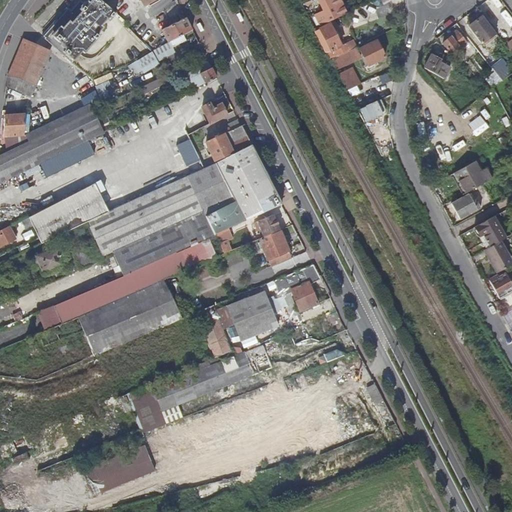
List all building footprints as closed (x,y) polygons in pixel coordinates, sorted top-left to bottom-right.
[(94,35),(100,28),(98,27),(102,22),(110,12),(108,10),(100,3),(99,1),(97,0),(88,0),(84,5),(78,0),(77,0),(69,10),(66,7),(40,37),(70,63),(79,53),(94,35)] [(108,10),(117,0),(99,0),(99,1),(100,3),(108,10)] [(320,26),(337,18),(328,0),(321,0),(320,1),(324,11),(315,16),(320,26)] [(104,24),(113,15),(110,12),(102,22),(104,24)] [(161,30),(167,43),(168,42),(182,35),(192,31),(185,18),(184,18),(182,13),(179,15),(181,20),(161,30)] [(495,33),(481,16),(469,26),(482,43),(495,33)] [(315,31),(326,52),(330,50),(331,51),(341,45),(329,24),(315,31)] [(467,42),(458,30),(443,43),(452,54),(467,42)] [(81,55),(96,37),(94,35),(79,53),(81,55)] [(171,48),(185,41),(182,35),(168,42),(171,48)] [(35,84),(49,52),(22,39),(9,70),(7,75),(19,75),(35,84)] [(360,49),(368,66),(385,58),(377,41),(360,49)] [(331,60),(334,65),(343,61),(345,65),(361,57),(356,47),(331,60)] [(424,69),(433,74),(442,60),(432,54),(424,69)] [(511,65),(505,56),(491,67),(502,81),(511,72),(511,65)] [(216,79),(210,67),(208,62),(186,73),(194,89),(216,79)] [(111,73),(96,80),(98,86),(97,86),(106,104),(111,101),(103,84),(114,78),(111,73)] [(35,84),(19,75),(7,75),(7,76),(33,88),(35,84)] [(29,98),(33,88),(7,76),(5,86),(29,98)] [(143,94),(167,83),(164,76),(140,88),(143,94)] [(227,116),(221,105),(212,109),(209,104),(201,108),(209,125),(227,116)] [(89,140),(102,133),(103,132),(100,124),(96,116),(93,110),(90,105),(27,136),(29,141),(0,155),(0,182),(33,167),(38,164),(40,163),(86,141),(89,140)] [(23,132),(23,117),(23,116),(14,116),(14,111),(4,111),(3,136),(23,136),(23,132)] [(105,121),(101,114),(96,116),(100,124),(105,121)] [(214,161),(250,144),(241,127),(227,134),(226,131),(215,136),(216,139),(206,144),(214,161)] [(202,144),(197,134),(190,137),(195,147),(202,144)] [(6,151),(27,140),(25,137),(24,136),(23,136),(3,136),(6,151)] [(86,141),(40,163),(45,173),(93,149),(89,140),(86,141)] [(199,161),(190,140),(177,146),(186,167),(199,161)] [(247,195),(270,185),(250,144),(215,162),(232,202),(247,195)] [(204,215),(207,213),(232,202),(215,162),(214,161),(202,166),(107,211),(84,222),(94,244),(102,260),(112,255),(137,244),(204,215)] [(475,161),(454,172),(466,193),(487,181),(475,161)] [(108,201),(98,181),(93,183),(103,203),(108,201)] [(84,222),(107,211),(103,203),(93,183),(27,218),(36,237),(39,243),(84,222)] [(214,234),(280,204),(270,185),(247,195),(232,202),(233,203),(206,216),(214,234)] [(460,220),(480,209),(477,203),(475,205),(469,194),(452,204),(460,220)] [(206,216),(233,203),(232,202),(207,213),(204,215),(212,235),(213,235),(214,234),(206,216)] [(123,276),(186,248),(196,242),(208,237),(212,235),(204,215),(137,244),(112,255),(122,276),(123,276)] [(261,238),(279,230),(272,216),(255,223),(261,238)] [(507,238),(495,216),(472,229),(484,251),(501,241),(507,238)] [(0,244),(14,237),(9,226),(0,230),(0,244)] [(290,257),(279,230),(261,238),(259,239),(260,241),(257,242),(260,250),(263,249),(270,266),(290,257)] [(216,246),(225,242),(222,233),(214,237),(213,237),(216,246)] [(199,264),(215,257),(208,239),(197,244),(192,246),(199,264)] [(511,261),(501,241),(484,251),(496,274),(511,264),(511,261)] [(102,260),(94,244),(74,253),(81,270),(102,260)] [(164,279),(169,277),(172,276),(199,264),(192,246),(123,276),(122,276),(122,277),(105,284),(73,298),(55,305),(63,322),(78,316),(99,307),(164,279)] [(66,265),(58,247),(36,257),(44,275),(66,265)] [(317,304),(308,284),(320,279),(312,264),(276,280),(283,296),(291,293),(299,312),(317,304)] [(499,299),(511,291),(511,284),(506,274),(499,278),(497,275),(489,280),(499,299)] [(78,316),(84,330),(92,349),(95,356),(181,320),(179,315),(164,279),(99,307),(78,316)] [(240,341),(278,326),(264,291),(226,306),(234,326),(240,341)] [(63,322),(55,305),(44,310),(38,313),(46,330),(48,329),(63,322)] [(234,326),(226,306),(214,311),(222,330),(234,326)] [(214,311),(212,307),(196,314),(215,359),(229,354),(232,353),(230,349),(222,330),(214,311)] [(190,316),(188,311),(179,315),(181,320),(190,316)] [(307,323),(293,328),(297,340),(315,333),(318,342),(333,336),(324,315),(310,321),(312,324),(308,326),(307,323)] [(84,330),(78,316),(63,322),(48,329),(46,330),(38,333),(44,347),(84,330)] [(178,407),(177,405),(272,368),(263,346),(261,347),(260,344),(247,349),(248,352),(242,354),(240,349),(234,348),(233,348),(230,349),(232,353),(229,354),(215,359),(150,386),(166,425),(178,420),(173,408),(178,407)] [(95,356),(92,349),(65,361),(69,371),(64,373),(69,384),(101,371),(95,356)] [(326,363),(344,357),(342,353),(336,351),(324,356),(326,363)] [(385,407),(373,384),(365,388),(387,429),(395,425),(385,407)] [(166,425),(150,386),(132,393),(147,428),(149,428),(151,432),(166,425)] [(387,429),(365,388),(362,390),(384,430),(387,429)] [(178,407),(173,408),(178,420),(182,418),(178,406),(178,407)] [(144,439),(142,435),(141,431),(131,435),(133,440),(134,443),(144,439)] [(131,435),(104,446),(106,452),(133,440),(131,435)] [(336,465),(372,450),(368,439),(331,453),(336,465)] [(120,487),(155,472),(145,446),(83,471),(94,497),(109,491),(120,487)] [(340,472),(334,474),(337,480),(343,478),(340,472)] [(123,493),(120,487),(109,491),(111,498),(123,493)]
